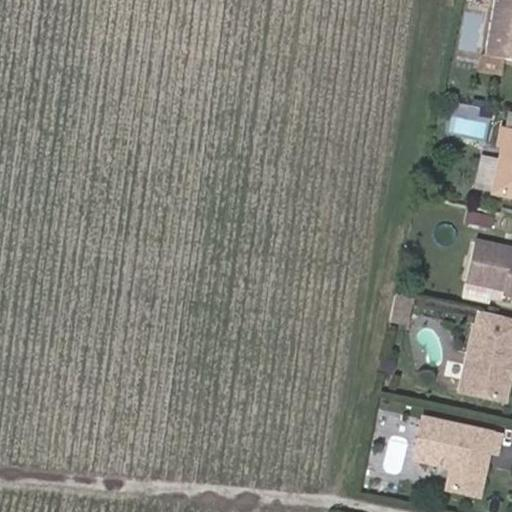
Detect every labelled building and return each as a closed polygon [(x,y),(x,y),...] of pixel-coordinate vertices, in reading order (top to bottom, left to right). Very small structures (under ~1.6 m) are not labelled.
[(511,0),(492,0),(484,50),(511,54),(511,0)] [(482,141),(491,108),(454,99),(445,132),(482,141)] [(511,124),(499,122),(495,137),(500,139),(490,187),(511,191),(511,124)] [(467,210),(464,224),(491,228),(493,215),(467,210)] [(511,290),(511,242),(474,235),(465,275),(492,281),(493,276),(504,278),(503,283),(502,289),(511,290)] [(385,299),(388,284),(378,282),(375,294),(375,296),(385,299)] [(396,293),(389,320),(406,325),(414,298),(396,293)] [(508,372),(511,358),(511,354),(511,329),(473,322),(459,385),(504,394),(508,372)] [(495,446),(498,428),(422,412),(414,452),(445,459),(451,464),(447,484),(476,490),(483,458),(481,454),(483,443),(486,444),(495,446)]
